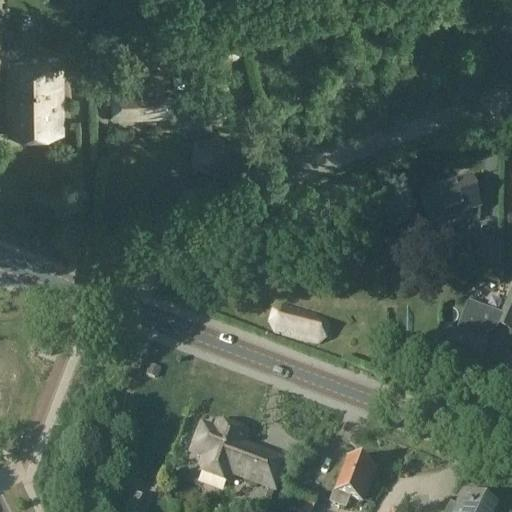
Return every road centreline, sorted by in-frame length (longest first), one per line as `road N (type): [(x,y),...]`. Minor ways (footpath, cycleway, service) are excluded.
road 1 (unclassified): [(511,99),(410,131),(206,216),(150,255),(116,305)]
road 2 (tertiary): [(511,455),(116,305)]
road 3 (tertiary): [(116,305),(0,262)]
